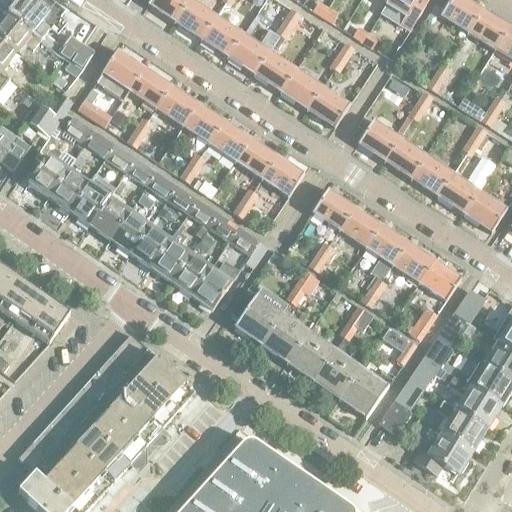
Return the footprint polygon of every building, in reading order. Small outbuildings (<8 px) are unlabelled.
[(19,0),(7,16),(40,43),(45,37),(50,31),(56,36),(65,26),(58,21),(63,15),(44,0),(19,0)] [(151,0),(146,8),(147,8),(149,6),(174,23),(188,3),(183,0),(151,0)] [(230,9),(235,0),(222,0),(213,14),(218,17),(226,6),(230,9)] [(389,0),(387,4),(381,15),(410,33),(430,1),(427,0),(389,0)] [(467,34),(466,36),(482,12),(480,14),(458,0),(450,0),(439,19),(440,20),(441,18),(467,34)] [(200,43),(215,21),(188,3),(174,23),(173,25),(174,26),(175,24),(201,41),(200,43)] [(328,11),(318,6),(313,15),(322,20),(328,11)] [(322,20),(332,26),(337,17),(328,11),(322,20)] [(298,18),(289,12),(283,23),(287,25),(285,28),(290,31),(298,18)] [(482,12),(466,36),(467,37),(468,35),(495,51),(509,28),(508,28),(507,30),(481,14),(482,12)] [(32,53),(40,43),(7,16),(0,24),(0,44),(15,57),(24,46),(32,53)] [(226,61),(241,39),(215,21),(200,43),(202,41),(227,59),(226,61)] [(287,25),(283,23),(274,36),(283,42),(290,31),(285,28),(287,25)] [(509,29),(509,28),(495,51),(511,61),(511,33),(508,31),(509,29)] [(353,40),(362,45),(368,36),(358,31),(353,40)] [(377,42),(368,36),(362,45),(372,51),(377,42)] [(57,57),(69,65),(81,47),(69,39),(61,50),(45,37),(40,43),(57,57)] [(253,79),(268,56),(241,39),(226,61),(227,61),(228,59),(254,76),(253,78),(253,79)] [(0,75),(15,57),(0,44),(0,75)] [(354,52),(344,46),(337,56),(342,59),(340,62),(344,65),(347,63),(354,52)] [(65,71),(76,79),(81,73),(93,55),(81,47),(69,65),(65,71)] [(122,104),(129,93),(143,71),(142,73),(116,56),(117,54),(116,53),(95,86),(122,104)] [(280,96),(281,94),(295,74),(268,56),(253,79),(255,77),(280,94),(279,96),(280,96)] [(338,75),(344,65),(340,62),(342,59),(337,56),(329,70),(338,75)] [(364,74),(369,77),(376,66),(361,57),(358,62),(367,68),(364,74)] [(441,66),(435,77),(439,79),(438,82),(442,85),(451,72),(441,66)] [(144,71),(143,71),(129,93),(155,111),(170,88),(168,90),(142,73),(144,71)] [(308,112),(321,92),(323,90),(322,90),(321,92),(295,74),(281,94),(307,112),(306,114),(308,112)] [(0,93),(8,84),(0,77),(0,93)] [(426,90),(435,96),(442,85),(438,82),(439,79),(435,77),(426,90)] [(155,111),(182,128),(197,106),(196,106),(195,108),(169,91),(170,89),(170,88),(155,111)] [(321,92),(308,112),(333,129),(332,131),(333,132),(349,108),(348,107),(347,109),(321,92)] [(422,95),(416,105),(420,108),(418,111),(423,113),(431,100),(422,95)] [(72,107),(59,98),(48,114),(60,123),(65,116),(72,107)] [(505,106),(496,100),(489,111),(494,114),(492,116),(497,119),(505,106)] [(76,113),(104,131),(111,120),(84,102),(76,113)] [(415,107),(407,119),(416,124),(423,113),(418,111),(420,108),(416,105),(415,107)] [(197,106),(182,128),(209,146),(223,123),(222,125),(196,108),(197,106)] [(28,125),(49,140),(57,129),(60,123),(48,114),(39,108),(28,125)] [(489,111),(481,124),(490,130),(497,119),(492,116),(494,114),(489,111)] [(93,135),(65,116),(57,129),(63,133),(62,134),(84,148),(93,135)] [(141,121),(134,132),(139,135),(137,138),(141,140),(150,127),(141,121)] [(224,124),(223,123),(209,146),(236,163),(249,143),(250,141),(249,141),(248,143),(222,126),(224,124)] [(359,146),(385,163),(399,143),(373,126),(374,124),(373,123),(357,147),(358,148),(359,146)] [(487,135),(478,129),(472,140),(476,143),(474,146),(479,148),(487,135)] [(139,135),(134,132),(126,146),(135,151),(141,140),(137,138),(139,135)] [(14,145),(1,164),(13,173),(29,150),(5,133),(2,137),(14,145)] [(84,148),(105,162),(114,149),(93,135),(84,148)] [(0,163),(1,164),(14,145),(2,137),(0,139),(0,163)] [(476,143),(472,140),(463,153),(472,159),(479,148),(474,146),(476,143)] [(410,183),(411,183),(425,161),(399,143),(401,141),(400,141),(399,143),(385,163),(384,165),(385,165),(386,163),(412,181),(410,183)] [(275,160),(249,143),(236,163),(262,181),(276,161),(277,159),(276,158),(275,160)] [(105,162),(126,176),(135,163),(114,149),(105,162)] [(71,168),(78,173),(87,161),(80,156),(71,168)] [(48,200),(68,172),(48,158),(47,157),(27,186),(28,187),(28,186),(48,200)] [(194,157),(188,167),(192,170),(191,173),(195,176),(203,163),(194,157)] [(288,200),(304,176),(303,176),(302,178),(276,161),(262,181),(288,198),(287,200),(288,200)] [(437,200),(437,201),(452,178),(425,161),(411,183),(412,181),(438,198),(437,200)] [(126,176),(146,190),(155,176),(135,163),(126,176)] [(192,170),(188,167),(179,181),(188,186),(195,176),(191,173),(192,170)] [(88,186),(68,172),(48,200),(69,214),(88,186)] [(176,190),(155,176),(146,190),(167,203),(176,190)] [(478,196),(452,178),(437,201),(438,201),(439,199),(465,216),(478,196)] [(88,186),(69,214),(89,229),(109,200),(88,186)] [(167,203),(188,217),(197,204),(176,190),(167,203)] [(248,192),(241,203),(245,206),(244,208),(248,211),(258,198),(248,192)] [(313,215),(339,232),(352,212),(327,195),(328,193),(327,192),(311,216),(312,217),(313,215)] [(505,213),(478,196),(465,216),(463,218),(464,218),(465,216),(491,233),(490,235),(491,236),(507,212),(506,211),(505,213)] [(109,242),(129,214),(109,200),(89,229),(109,242)] [(237,219),(241,222),(248,211),(244,208),(245,206),(241,203),(233,216),(237,219)] [(208,231),(217,218),(197,204),(188,217),(208,231)] [(354,210),(352,212),(339,232),(366,250),(381,228),(380,227),(379,229),(353,212),(354,210)] [(130,257),(149,228),(129,214),(109,242),(130,257)] [(208,231),(229,245),(238,231),(217,218),(208,231)] [(170,243),(169,242),(149,228),(130,257),(150,271),(170,243)] [(381,228),(366,250),(393,267),(407,245),(406,247),(380,230),(381,228)] [(238,231),(229,245),(249,258),(258,245),(238,231)] [(170,243),(150,271),(170,285),(190,257),(179,249),(185,240),(175,233),(169,242),(170,243)] [(393,267),(419,285),(432,265),(406,247),(408,245),(407,245),(393,267)] [(323,246),(317,256),(321,259),(319,262),(324,265),(332,252),(323,246)] [(317,256),(308,270),(317,275),(324,265),(319,262),(321,259),(317,256)] [(170,285),(191,299),(211,271),(190,257),(170,285)] [(433,262),(432,265),(419,285),(445,302),(444,304),(445,305),(461,281),(460,280),(459,282),(433,265),(434,263),(433,262)] [(211,271),(191,299),(210,313),(211,314),(238,274),(224,265),(217,275),(211,271)] [(0,313),(48,347),(69,317),(0,269),(0,313)] [(304,274),(295,287),(300,290),(298,293),(304,297),(314,281),(304,274)] [(376,281),(370,292),(374,294),(372,297),(377,300),(386,288),(376,281)] [(295,309),(304,297),(298,293),(300,290),(295,287),(285,303),(295,309)] [(370,292),(361,305),(370,311),(377,300),(372,297),(374,294),(370,292)] [(467,326),(472,329),(474,326),(469,323),(482,304),(470,295),(455,317),(467,326)] [(235,329),(261,347),(281,318),(255,300),(257,298),(256,297),(233,330),(234,331),(235,329)] [(357,309),(348,323),(353,326),(351,328),(356,331),(361,335),(372,319),(357,309)] [(425,310),(408,336),(420,344),(437,318),(425,310)] [(440,339),(452,348),(464,331),(469,334),(472,329),(467,326),(455,317),(440,339)] [(281,318),(261,347),(259,349),(260,349),(261,347),(287,365),(307,336),(281,318)] [(511,321),(498,344),(511,353),(511,321)] [(348,344),(356,331),(351,328),(353,326),(348,323),(338,337),(348,344)] [(333,354),(307,336),(287,365),(285,367),(286,367),(287,366),(313,383),(333,354)] [(130,339),(114,357),(178,414),(194,396),(186,388),(156,360),(155,361),(130,338),(130,339)] [(437,369),(452,348),(440,339),(425,361),(437,369)] [(409,343),(408,344),(395,363),(404,369),(417,349),(409,343)] [(511,353),(498,344),(484,367),(511,384),(511,353)] [(333,354),(313,383),(312,385),(312,386),(314,384),(339,402),(359,373),(333,354)] [(114,357),(98,374),(161,432),(178,414),(114,357)] [(0,361),(0,373),(2,376),(8,368),(0,361)] [(425,361),(410,383),(422,391),(432,376),(437,379),(442,372),(437,369),(425,361)] [(506,397),(511,387),(511,384),(484,367),(470,390),(500,408),(501,408),(507,398),(506,397)] [(385,391),(359,373),(339,402),(338,403),(338,404),(340,402),(365,420),(364,422),(365,422),(387,390),(387,389),(385,391)] [(98,374),(82,392),(145,450),(161,432),(98,374)] [(470,390),(453,379),(447,388),(464,399),(470,390)] [(410,383),(395,404),(407,412),(422,391),(410,383)] [(470,390),(464,399),(456,412),(486,430),(487,431),(493,420),(492,420),(500,408),(470,390)] [(82,392),(66,410),(129,468),(145,450),(82,392)] [(412,415),(407,412),(395,404),(380,426),(392,435),(402,421),(406,424),(412,415)] [(472,452),(472,453),(473,453),(480,443),(479,442),(486,430),(456,412),(443,404),(436,414),(450,423),(443,434),(472,452)] [(50,428),(113,485),(129,468),(66,410),(50,428)] [(50,428),(33,446),(96,503),(113,485),(50,428)] [(465,464),(472,453),(472,452),(443,434),(428,459),(420,453),(413,465),(436,479),(442,469),(457,478),(459,475),(461,476),(468,466),(465,464)] [(352,511),(318,488),(302,478),(255,446),(254,445),(252,444),(250,444),(248,444),(245,445),(244,445),(242,446),(240,448),(201,490),(181,511),(352,511)] [(17,463),(33,478),(34,477),(72,511),(88,511),(96,503),(33,446),(18,463),(17,463)] [(72,511),(34,477),(33,478),(17,495),(26,503),(25,504),(34,511),(72,511)]
